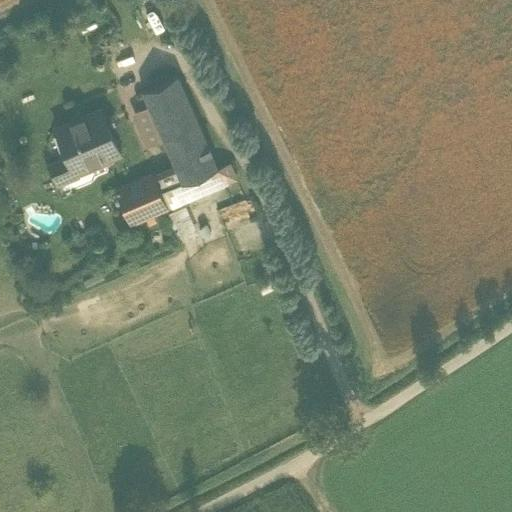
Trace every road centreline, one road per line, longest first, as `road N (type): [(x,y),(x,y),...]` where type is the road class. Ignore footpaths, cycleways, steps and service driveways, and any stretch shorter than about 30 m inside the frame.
road 1 (unclassified): [(219,107),(373,416)]
road 2 (unclassified): [(373,416),(205,511)]
road 3 (unclassified): [(511,325),(373,416)]
